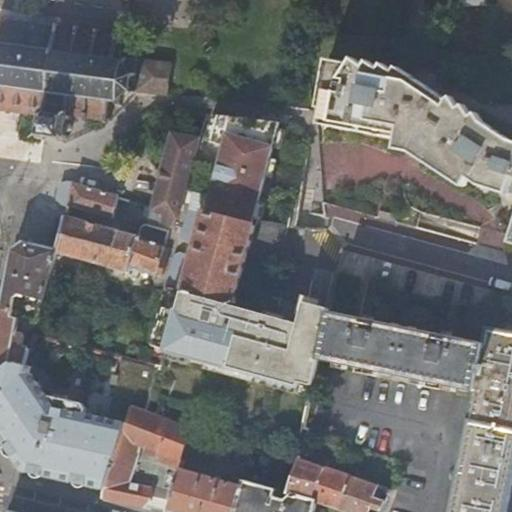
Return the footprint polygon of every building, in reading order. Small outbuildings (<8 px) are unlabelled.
[(136,92),(167,96),(171,65),(156,63),(127,60),(123,63),(115,62),(118,41),(121,41),(121,38),(118,37),(118,35),(115,34),(115,37),(98,35),(98,32),(95,32),(95,34),(79,32),(79,29),(76,29),(75,32),(58,29),(59,27),(56,26),(55,29),(40,27),(40,24),(38,24),(37,26),(22,24),(23,22),(20,21),(19,24),(3,22),(3,19),(0,18),(0,111),(6,112),(6,114),(9,115),(9,112),(25,114),(25,117),(28,117),(28,115),(43,117),(41,133),(37,133),(37,136),(40,137),(40,140),(43,140),(44,137),(60,139),(60,142),(64,143),(64,140),(68,140),(68,137),(65,137),(68,119),(71,119),(71,116),(104,121),(104,124),(107,125),(107,122),(110,122),(111,119),(108,119),(111,102),(118,104),(120,107),(123,106),(121,102),(130,93),(134,95),(136,92)] [(511,230),(508,243),(508,244),(511,245),(511,144),(510,144),(410,76),(330,62),(320,111),(325,112),(321,128),(400,143),(399,154),(404,155),(413,156),(421,162),(463,189),(466,185),(469,180),(481,187),(511,197),(511,230)] [(219,117),(211,116),(204,141),(212,143),(219,117)] [(280,123),(219,117),(212,143),(224,147),(211,198),(203,196),(199,211),(251,226),(253,221),(258,202),(265,177),(270,159),(273,147),(278,129),(280,123)] [(278,129),(273,147),(280,149),(285,131),(278,129)] [(199,139),(172,134),(163,171),(152,210),(162,213),(159,223),(175,227),(199,139)] [(277,161),(270,159),(265,177),(272,179),(277,161)] [(68,206),(73,184),(73,183),(68,182),(60,186),(56,201),(61,206),(67,207),(68,206)] [(118,198),(73,184),(68,206),(111,219),(118,198)] [(265,204),(258,202),(253,221),(260,223),(265,204)] [(152,210),(145,208),(143,213),(146,219),(159,223),(162,213),(152,210)] [(251,226),(199,211),(190,209),(181,236),(183,242),(191,244),(197,247),(194,256),(188,254),(187,255),(179,252),(174,256),(163,286),(164,286),(232,306),(249,250),(255,228),(251,226)] [(381,214),(379,220),(395,225),(397,218),(381,214)] [(136,237),(65,217),(57,250),(56,251),(127,274),(128,268),(155,277),(157,271),(169,232),(145,225),(138,229),(136,237)] [(169,232),(157,271),(162,272),(174,234),(169,232)] [(16,308),(41,313),(56,251),(57,250),(25,243),(13,250),(2,309),(14,312),(15,312),(16,308)] [(191,244),(188,254),(194,256),(197,247),(191,244)] [(232,306),(164,286),(148,344),(312,391),(319,360),(329,312),(329,309),(305,303),(299,325),(287,321),(266,315),(247,310),(232,306)] [(27,370),(28,366),(32,350),(24,349),(26,342),(34,343),(38,325),(12,319),(14,312),(2,309),(0,317),(0,371),(12,363),(27,370)] [(267,312),(266,315),(287,321),(288,318),(278,315),(267,312)] [(363,319),(329,312),(319,360),(340,365),(349,367),(370,371),(380,373),(415,381),(426,383),(446,387),(456,389),(476,393),(486,345),(448,337),(363,319)] [(507,511),(511,489),(511,333),(489,328),(486,345),(476,393),(450,511),(507,511)] [(144,414),(144,412),(159,368),(123,359),(119,377),(114,376),(112,384),(117,386),(109,420),(86,415),(87,410),(83,404),(71,401),(68,397),(58,394),(53,397),(48,395),(34,374),(35,368),(28,366),(27,370),(12,363),(0,371),(0,435),(7,447),(15,457),(24,471),(33,473),(46,476),(60,479),(76,483),(88,486),(106,490),(107,491),(122,439),(123,440),(132,410),(144,414)] [(160,453),(169,422),(144,412),(144,414),(132,410),(123,440),(122,439),(107,491),(106,490),(103,500),(127,505),(145,509),(154,502),(155,488),(132,483),(143,447),(160,454),(160,453)] [(180,461),(191,431),(169,422),(160,453),(180,461)] [(12,457),(15,457),(7,447),(7,448),(6,449),(6,452),(7,454),(9,456),(11,457),(12,457)] [(352,477),(301,459),(299,464),(298,464),(288,493),(291,494),(286,499),(281,497),(282,492),(277,491),(245,481),(243,488),(236,511),(315,511),(318,503),(337,510),(344,511),(371,511),(373,509),(381,511),(385,501),(377,498),(380,489),(351,478),(352,477)] [(215,480),(181,469),(169,511),(236,511),(243,488),(221,481),(222,475),(217,474),(215,480)]
